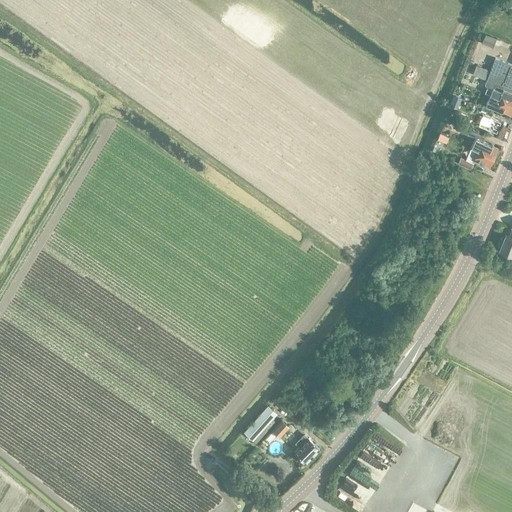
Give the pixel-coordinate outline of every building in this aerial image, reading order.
[(481,43),(493,47),(496,38),(485,34),(481,43)] [(511,102),(511,66),(511,64),(495,58),(490,71),(476,65),(472,74),(486,80),(485,84),(492,87),(490,93),(511,102)] [(511,115),(511,111),(511,102),(490,93),(488,99),(485,98),(482,106),(489,109),(490,106),(511,115)] [(452,94),(450,105),(460,106),(461,95),(452,94)] [(440,132),(438,137),(446,141),(449,136),(440,132)] [(471,147),(493,157),(497,149),(491,147),(492,145),(475,138),(471,147)] [(493,157),(471,147),(466,159),(460,157),(458,163),(470,168),(473,163),(474,160),(483,164),(484,163),(490,165),(493,157)] [(511,225),(511,228),(509,237),(505,235),(499,250),(511,255),(511,225)] [(264,410),(244,432),(256,443),(275,422),(272,419),(277,414),(268,405),(264,410)] [(280,437),(290,427),(281,419),(271,429),(280,437)] [(299,447),(295,451),(305,462),(320,449),(311,440),(309,438),(304,433),(295,442),(299,447)]
